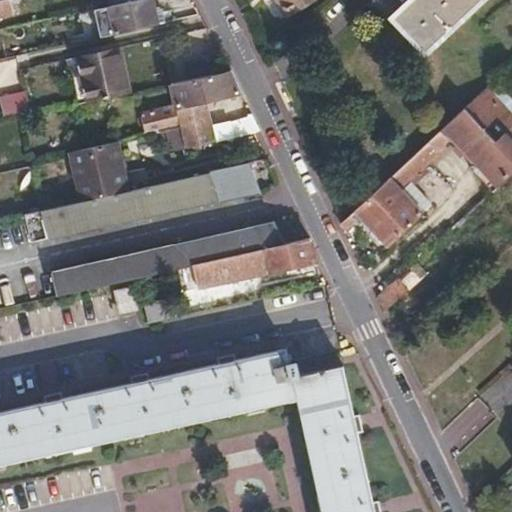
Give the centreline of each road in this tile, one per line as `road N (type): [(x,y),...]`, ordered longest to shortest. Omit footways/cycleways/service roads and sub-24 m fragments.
road 1 (unclassified): [(356,305),(148,348),(95,335),(0,357)]
road 2 (unclassified): [(356,305),(211,0)]
road 3 (unclassified): [(452,511),(356,305)]
